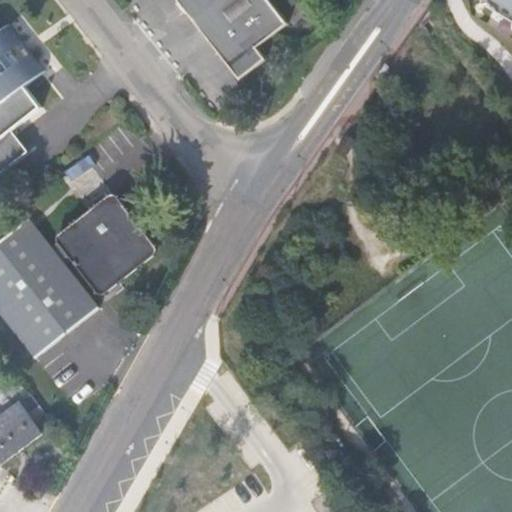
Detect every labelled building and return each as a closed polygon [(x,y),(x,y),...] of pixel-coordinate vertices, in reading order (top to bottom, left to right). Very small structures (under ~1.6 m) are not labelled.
[(180,0),(213,42),(241,77),(265,57),(256,47),(286,23),(268,0),(180,0)] [(0,144),(13,135),(41,113),(26,93),(47,77),(14,31),(0,41),(0,144)] [(13,135),(0,144),(0,177),(29,156),(13,135)] [(100,291),(155,249),(115,197),(61,240),(100,291)] [(37,216),(0,241),(0,308),(33,356),(102,309),(37,216)] [(0,464),(43,432),(20,402),(0,417),(0,464)]
